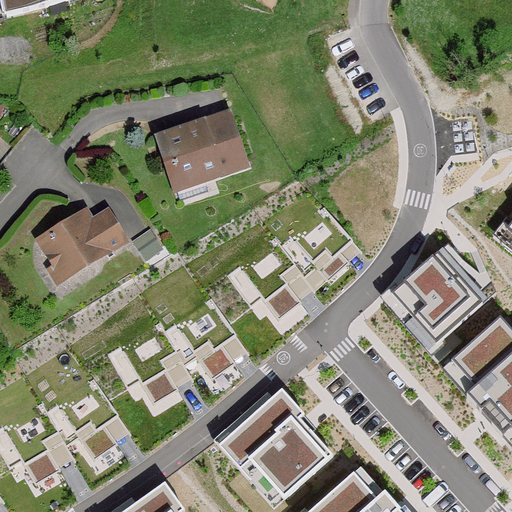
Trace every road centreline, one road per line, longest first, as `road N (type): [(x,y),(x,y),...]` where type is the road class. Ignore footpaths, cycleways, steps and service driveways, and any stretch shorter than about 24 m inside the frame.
road 1 (residential): [(375,0),(379,42),(421,130),(424,198),(351,309),(322,336)]
road 2 (residential): [(322,336),(87,511)]
road 3 (residential): [(322,336),(484,511)]
